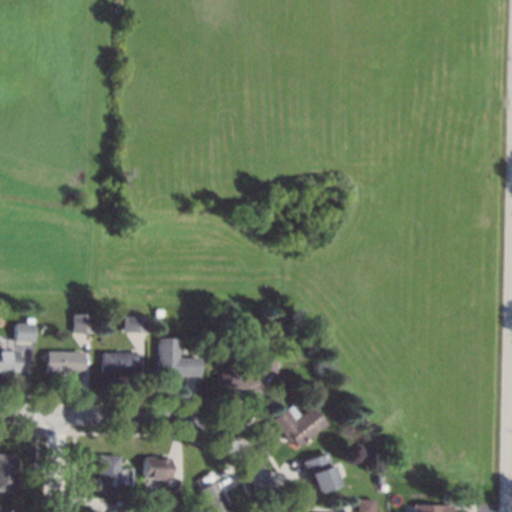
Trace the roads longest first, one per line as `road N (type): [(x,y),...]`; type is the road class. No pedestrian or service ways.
road 1 (residential): [(0,414),(203,425),(243,454)]
road 2 (residential): [(511,278),(506,511)]
